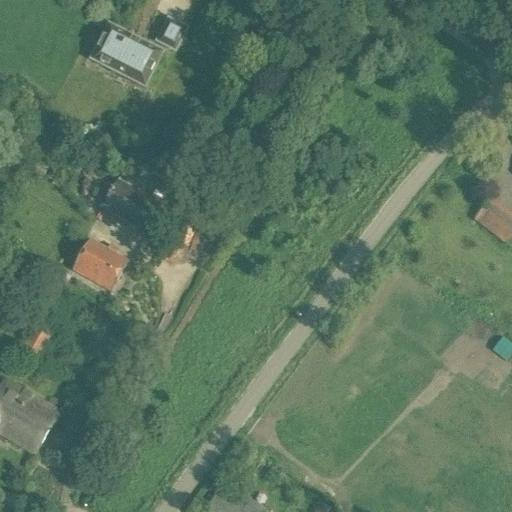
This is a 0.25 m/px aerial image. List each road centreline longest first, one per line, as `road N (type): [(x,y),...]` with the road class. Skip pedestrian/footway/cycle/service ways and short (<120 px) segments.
road 1 (unclassified): [(165,511),(443,147),(511,80)]
road 2 (track): [(398,0),(511,76)]
